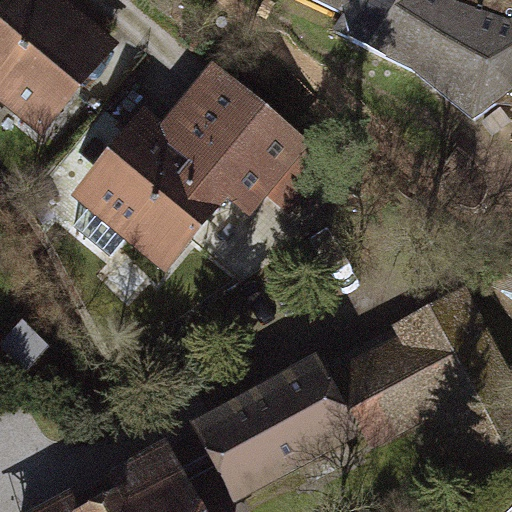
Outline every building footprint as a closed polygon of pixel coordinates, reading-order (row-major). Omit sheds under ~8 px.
[(0,97),(41,131),(108,50),(69,18),(72,14),(55,0),(19,0),(0,23),(0,97)] [(511,0),(312,0),(344,14),(334,32),(350,40),(351,42),(416,73),(476,122),(500,103),(511,104),(511,0)] [(225,85),(173,147),(152,129),(132,153),(121,144),(99,171),(110,179),(89,204),(92,206),(73,228),(111,259),(130,237),(167,267),(227,195),(248,213),(266,191),(288,210),(324,167),(225,85)] [(511,389),(469,310),(345,377),(379,440),(441,407),(474,468),(511,447),(511,389)] [(309,373),(205,428),(239,491),(297,460),(309,481),(352,459),(340,437),(342,436),(309,373)] [(162,511),(149,486),(100,511),(195,511),(196,511),(195,511),(162,511)]
